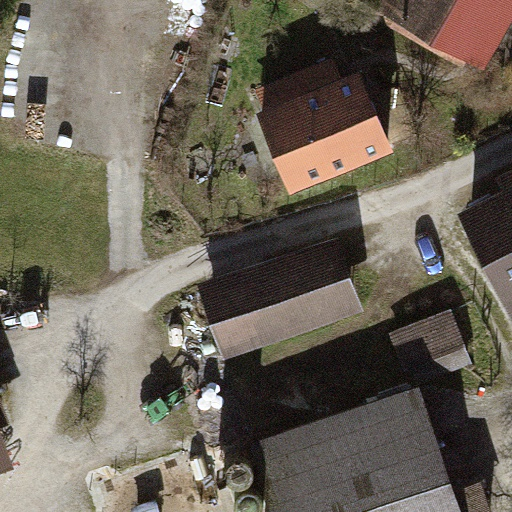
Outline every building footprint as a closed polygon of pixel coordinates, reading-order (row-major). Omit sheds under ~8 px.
[(493,0),(375,0),(466,50),(493,0)] [(359,71),(262,111),(292,180),(388,140),(359,71)] [(511,200),(470,222),(511,304),(511,174),(507,177),(511,185),(511,200)] [(333,248),(213,290),(231,339),(350,298),(333,248)] [(448,312),(396,332),(407,360),(459,340),(448,312)] [(457,511),(420,399),(259,452),(278,511),(457,511)]
